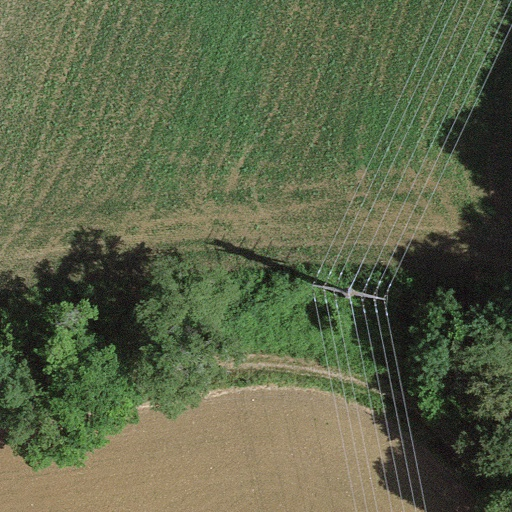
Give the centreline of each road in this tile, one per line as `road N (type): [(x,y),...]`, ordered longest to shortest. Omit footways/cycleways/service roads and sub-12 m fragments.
road 1 (track): [(0,389),(205,355),(308,357)]
road 2 (track): [(511,504),(450,423),(308,357)]
